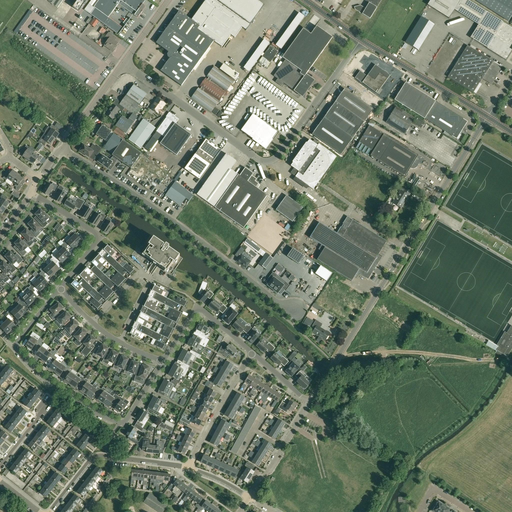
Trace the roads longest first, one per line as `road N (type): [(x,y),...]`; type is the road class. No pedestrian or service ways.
road 1 (residential): [(361,40),(269,162),(124,63)]
road 2 (unclassified): [(313,390),(487,118)]
road 3 (unclassified): [(62,149),(297,312)]
road 4 (residential): [(162,361),(124,422),(59,390),(14,348),(60,289)]
road 5 (residential): [(92,323),(140,271),(150,278),(120,343)]
road 6 (residential): [(60,289),(101,236),(32,192)]
road 7 (unclassified): [(487,118),(361,40)]
road 8 (residential): [(187,467),(252,352)]
road 9 (residential): [(252,352),(198,310),(162,361)]
road 10 (unknown): [(417,75),(448,32),(511,73)]
